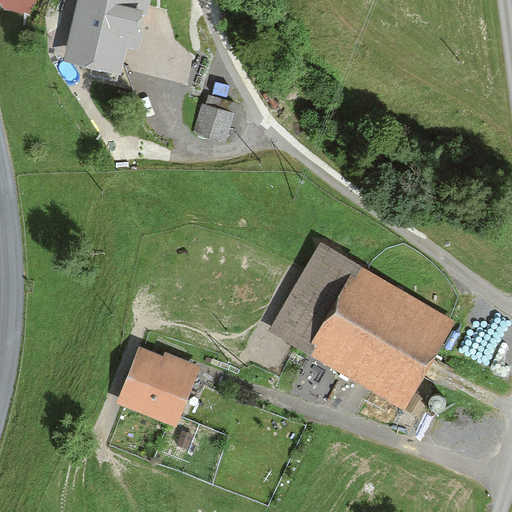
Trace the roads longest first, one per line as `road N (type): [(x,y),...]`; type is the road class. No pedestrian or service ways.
road 1 (track): [(511,309),(271,131),(240,87),(204,0)]
road 2 (track): [(212,377),(509,481)]
road 3 (tertiary): [(0,183),(8,250),(0,381)]
